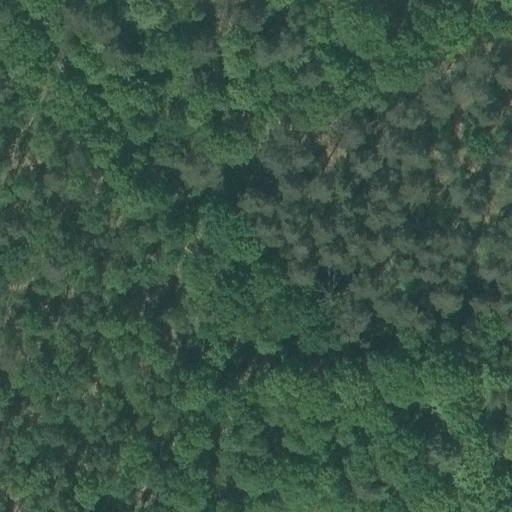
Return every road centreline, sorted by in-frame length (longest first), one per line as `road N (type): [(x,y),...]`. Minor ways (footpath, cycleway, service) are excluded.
road 1 (track): [(269,349),(0,8)]
road 2 (track): [(440,0),(85,123)]
road 3 (track): [(269,349),(511,326)]
road 4 (track): [(399,511),(269,349)]
road 5 (track): [(159,511),(300,385)]
